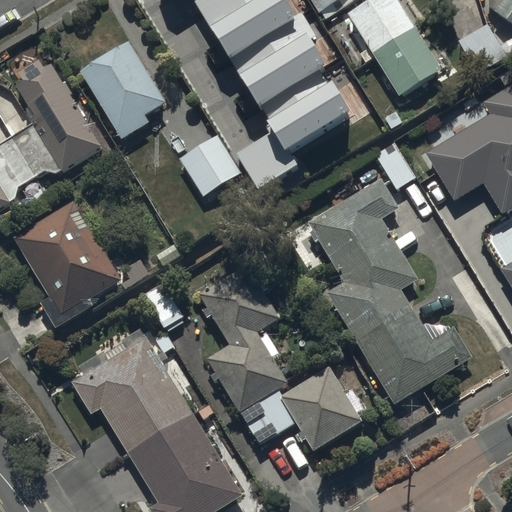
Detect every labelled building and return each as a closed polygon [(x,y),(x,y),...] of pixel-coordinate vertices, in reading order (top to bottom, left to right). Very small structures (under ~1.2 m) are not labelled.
[(190,0),(271,132),(235,154),(259,193),(301,167),(290,149),(350,113),(280,0),(190,0)] [(309,0),(322,20),(353,0),(309,0)] [(384,0),(351,21),(402,104),(444,78),(395,0),(384,0)] [(511,0),(509,0),(510,1),(496,21),(511,32),(511,0)] [(488,29),(459,47),(480,81),(510,63),(488,29)] [(153,130),(149,123),(170,111),(132,50),(84,80),(121,140),(125,147),(153,130)] [(0,217),(13,210),(8,203),(61,171),(65,178),(106,153),(55,71),(15,96),(36,131),(0,152),(0,217)] [(458,207),(485,190),(505,222),(511,217),(511,94),(487,110),(493,119),(428,159),(458,207)] [(183,164),(207,203),(248,178),(224,139),(183,164)] [(401,197),(420,185),(397,148),(378,160),(401,197)] [(421,287),(384,227),(402,216),(384,186),(366,197),(309,232),(345,291),(329,300),(398,411),(454,377),(475,364),(457,335),(436,348),(405,297),(421,287)] [(19,245),(65,320),(124,284),(78,209),(19,245)] [(291,392),(260,342),(284,327),(250,272),(203,301),(236,354),(211,369),(243,421),(262,452),(298,430),(317,460),(367,430),(333,375),(286,404),(282,398),(291,392)] [(165,282),(145,294),(167,329),(187,317),(165,282)] [(231,511),(246,503),(148,344),(85,382),(85,383),(75,389),(94,420),(104,414),(163,510),(159,511),(231,511)]
